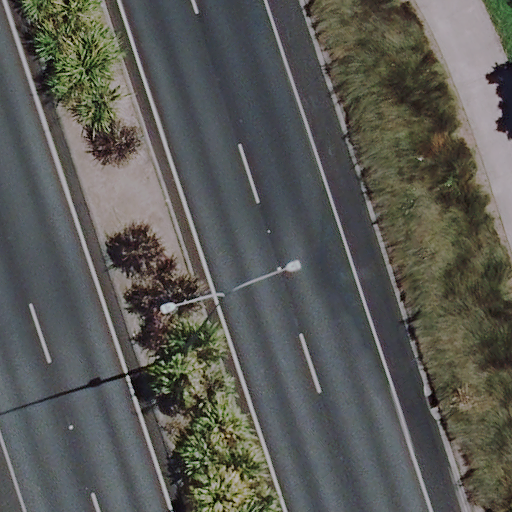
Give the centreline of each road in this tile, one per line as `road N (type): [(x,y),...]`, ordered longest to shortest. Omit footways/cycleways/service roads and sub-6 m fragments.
road 1 (primary): [(217,0),(384,511)]
road 2 (primary): [(103,511),(0,194)]
